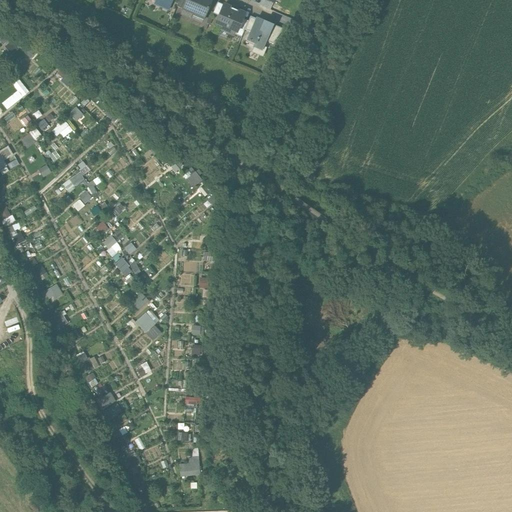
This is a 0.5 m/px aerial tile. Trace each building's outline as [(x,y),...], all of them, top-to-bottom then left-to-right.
[(173,0),(161,0),(159,6),(169,10),(173,0)] [(179,0),(177,7),(182,9),(186,0),(179,0)] [(186,0),(182,9),(193,14),(192,18),(202,22),(211,2),(209,0),(186,0)] [(218,3),(213,14),(219,16),(223,5),(218,3)] [(245,14),(223,5),(219,16),(216,24),(223,27),(222,29),(229,33),(230,30),(236,32),(237,33),(243,19),(245,14)] [(248,21),(245,30),(250,32),(256,19),(250,17),(248,21)] [(248,21),(243,19),(237,33),(236,32),(235,35),(241,38),(245,30),(248,21)] [(267,24),(256,19),(250,32),(246,43),(262,50),(266,41),(273,25),(271,24),(270,26),(267,24)] [(273,25),(266,41),(273,44),(283,29),(273,25)] [(67,112),(73,121),(81,116),(76,107),(67,112)] [(47,116),(35,123),(39,129),(50,122),(47,116)] [(55,136),(67,125),(62,120),(50,130),(55,136)] [(19,139),(26,149),(41,139),(34,129),(19,139)] [(11,156),(6,149),(0,152),(0,160),(1,162),(11,156)] [(67,192),(84,178),(78,171),(61,185),(67,192)] [(77,211),(91,197),(84,191),(70,204),(77,211)] [(0,218),(4,227),(14,221),(5,204),(0,206),(0,218)] [(15,244),(24,242),(21,234),(13,237),(15,244)] [(101,242),(110,256),(120,250),(111,236),(101,242)] [(130,243),(123,248),(128,254),(134,249),(130,243)] [(131,262),(127,265),(120,258),(113,264),(127,280),(138,270),(131,262)] [(36,283),(39,288),(44,285),(41,281),(49,275),(41,263),(33,269),(41,279),(36,283)] [(57,284),(42,291),(46,301),(62,295),(57,284)] [(136,310),(145,304),(141,298),(132,303),(136,310)] [(160,333),(153,325),(159,320),(148,309),(134,322),(151,340),(160,333)] [(58,329),(68,322),(60,311),(51,318),(58,329)] [(95,356),(87,359),(85,352),(77,355),(83,373),(99,367),(95,356)] [(96,399),(101,410),(116,402),(110,392),(96,399)] [(117,403),(103,411),(108,420),(122,412),(117,403)] [(138,455),(125,461),(131,475),(143,470),(138,455)]
